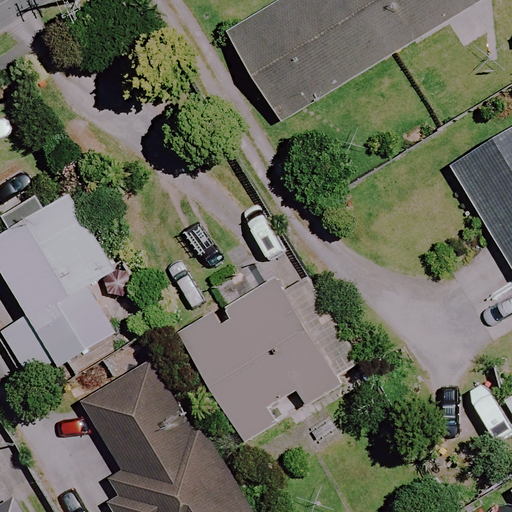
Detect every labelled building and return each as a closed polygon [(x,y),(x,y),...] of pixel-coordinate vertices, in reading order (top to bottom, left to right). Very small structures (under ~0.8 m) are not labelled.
[(494,0),(287,0),(229,35),(284,127),(494,0)] [(511,136),(454,171),(511,270),(511,136)] [(119,274),(73,198),(0,242),(0,265),(31,317),(3,334),(35,388),(119,337),(91,291),(119,274)] [(312,285),(283,302),(272,283),(181,336),(247,447),(366,377),(312,285)] [(443,393),(416,342),(391,355),(417,407),(443,393)] [(114,511),(250,511),(203,429),(193,434),(154,367),(86,406),(125,473),(101,487),(114,511)] [(1,511),(27,511),(21,502),(1,511)]
